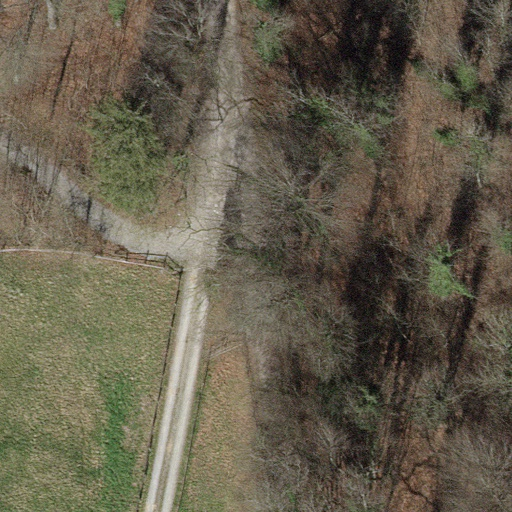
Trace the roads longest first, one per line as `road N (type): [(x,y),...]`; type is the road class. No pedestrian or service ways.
road 1 (track): [(0,135),(124,229),(254,262)]
road 2 (track): [(254,262),(218,0)]
road 3 (track): [(204,253),(160,511)]
road 4 (track): [(254,262),(298,511)]
